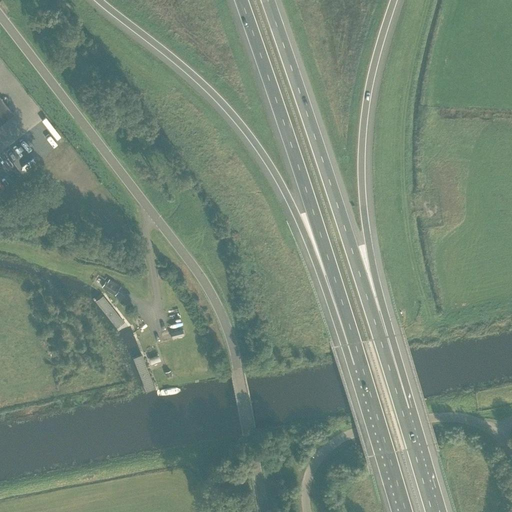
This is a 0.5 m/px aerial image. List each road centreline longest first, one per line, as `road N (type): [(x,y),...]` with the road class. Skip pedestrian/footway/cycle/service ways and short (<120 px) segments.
road 1 (tertiary): [(265,511),(237,369),(212,298),(0,16)]
road 2 (motorway): [(400,408),(266,0)]
road 3 (motorway): [(96,0),(183,68),(246,132),(293,208),(334,315),(350,330)]
road 4 (motorway): [(400,408),(360,170),(372,71),(392,0)]
road 5 (motorway): [(240,0),(350,330)]
road 6 (unclassified): [(498,430),(443,417),(343,438),(323,450),(310,473),(309,511)]
road 7 (motorway): [(350,330),(405,511)]
